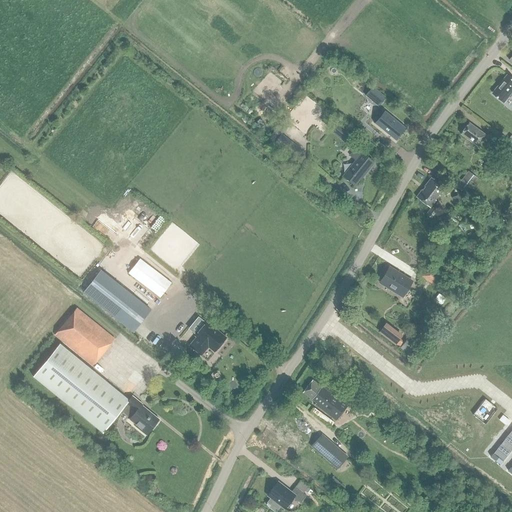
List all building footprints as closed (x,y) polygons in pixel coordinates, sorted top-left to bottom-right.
[(511,78),(507,75),(498,87),(492,94),(504,103),(509,97),(510,98),(511,95),(511,78)] [(372,87),(365,95),(378,106),(385,98),(372,87)] [(374,123),(395,141),(395,140),(394,139),(404,128),(405,129),(405,128),(384,111),(385,112),(375,123),(374,123)] [(284,117),(267,138),(273,143),(281,134),(290,123),(284,117)] [(460,134),(480,148),(488,137),(468,123),(460,134)] [(336,124),(330,132),(344,142),(350,135),(336,124)] [(281,134),(273,143),(292,159),(300,149),(281,134)] [(511,147),(504,140),(500,145),(501,146),(498,150),(505,156),(511,147)] [(349,155),(355,160),(342,177),(354,186),(363,175),(364,176),(375,162),(355,147),(349,155)] [(469,171),(457,187),(466,194),(478,178),(469,171)] [(429,208),(444,189),(431,178),(416,198),(429,208)] [(463,207),(468,200),(457,192),(452,198),(463,207)] [(431,208),(426,215),(431,219),(437,212),(431,208)] [(463,221),(458,224),(462,231),(467,228),(463,221)] [(139,259),(127,274),(160,298),(171,283),(139,259)] [(428,263),(421,272),(424,274),(423,276),(433,284),(434,282),(437,284),(444,275),(428,263)] [(389,268),(379,283),(402,297),(411,282),(389,268)] [(100,271),(83,292),(127,327),(144,306),(100,271)] [(361,304),(372,309),(379,295),(368,290),(361,304)] [(92,365),(115,336),(75,306),(53,334),(92,365)] [(197,338),(190,347),(201,355),(208,347),(214,352),(225,338),(206,323),(195,337),(197,338)] [(379,331),(411,356),(418,346),(408,338),(405,341),(400,337),(399,339),(383,326),(379,331)] [(160,328),(155,340),(171,345),(175,334),(160,328)] [(59,344),(32,377),(102,434),(122,410),(124,412),(131,417),(129,420),(134,424),(133,425),(146,435),(158,420),(150,413),(149,414),(139,407),(141,404),(132,397),(129,401),(90,369),(59,344)] [(348,405),(323,385),(321,387),(312,381),(303,393),(316,403),(315,405),(336,421),(348,405)] [(334,422),(314,408),(311,412),(331,426),(334,422)] [(505,425),(509,420),(503,415),(499,420),(505,425)] [(301,443),(289,433),(295,426),(286,420),(281,426),(280,425),(268,439),(290,457),(301,443)] [(511,425),(509,430),(487,455),(496,463),(511,444),(511,425)] [(310,447),(337,469),(348,457),(321,434),(310,447)] [(271,499),(266,505),(274,511),(275,511),(280,506),(284,509),(292,498),(299,504),(306,496),(302,493),(295,487),(290,493),(278,483),(267,496),(271,499)]
